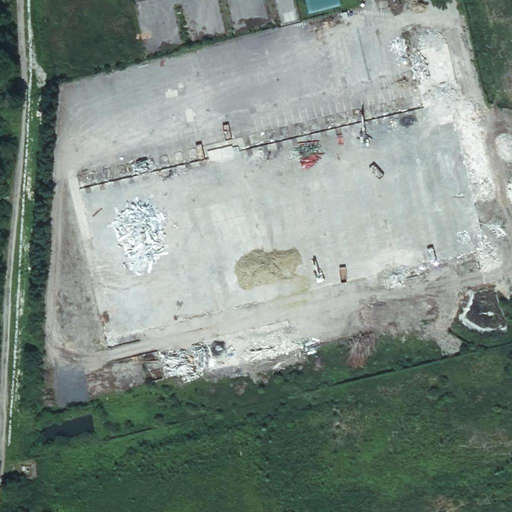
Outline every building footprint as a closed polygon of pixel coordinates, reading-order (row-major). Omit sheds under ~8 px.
[(511,0),(475,0),(481,23),(511,16),(511,0)] [(441,114),(451,111),(436,47),(407,55),(414,82),(408,84),(409,89),(406,90),(412,109),(413,113),(439,107),(441,114)] [(227,158),(263,306),(466,257),(475,255),(463,203),(441,114),(439,107),(413,113),(227,158)] [(413,113),(412,109),(226,152),(227,158),(413,113)] [(451,111),(441,114),(463,203),(485,198),(463,109),(451,111)] [(196,165),(66,197),(101,345),(263,306),(227,158),(226,152),(220,154),(219,151),(194,158),(194,161),(196,165)] [(194,161),(65,193),(66,197),(196,165),(194,161)] [(475,255),(466,257),(474,289),(493,285),(484,252),(475,255)] [(277,329),(192,349),(198,379),(284,358),(277,329)]
